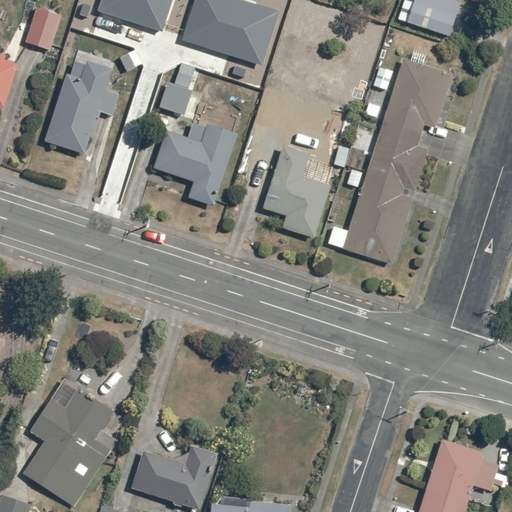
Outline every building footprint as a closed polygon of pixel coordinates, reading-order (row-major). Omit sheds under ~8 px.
[(456,0),(409,0),(404,20),(447,33),(456,0)] [(60,14),(32,6),(22,41),(50,49),(60,14)] [(108,63),(83,55),(76,76),(62,71),(40,139),(81,152),(94,110),(110,115),(117,93),(100,87),(108,63)] [(0,56),(0,102),(2,103),(15,61),(0,56)] [(448,72),(399,57),(363,171),(349,167),(344,182),(358,187),(345,228),(331,224),(325,242),(388,262),(424,147),(414,144),(421,122),(431,126),(448,72)] [(150,85),(132,79),(127,98),(145,103),(150,85)] [(203,122),(198,139),(173,131),(182,101),(156,93),(135,161),(192,178),(187,195),(212,203),(234,131),(203,122)] [(270,149),(252,144),(243,171),(261,177),(270,149)] [(305,157),(279,149),(262,206),(285,213),(281,226),(312,235),(327,182),(300,174),(305,157)] [(108,409),(57,380),(28,431),(41,438),(21,474),(76,505),(113,438),(97,429),(108,409)] [(421,492),(463,505),(470,483),(487,488),(495,462),(477,456),(479,450),(438,437),(421,492)] [(187,442),(183,457),(139,445),(127,486),(197,506),(213,450),(187,442)] [(461,511),(463,505),(421,492),(414,511),(461,511)] [(28,511),(31,504),(1,494),(0,497),(0,511),(28,511)] [(242,499),(208,496),(207,511),(287,511),(288,503),(242,499)]
